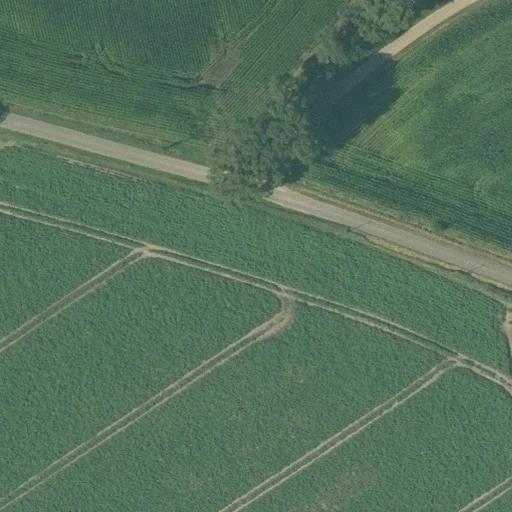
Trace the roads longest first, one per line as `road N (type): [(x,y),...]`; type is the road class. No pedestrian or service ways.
road 1 (unclassified): [(477,0),(419,30),(281,136),(248,183)]
road 2 (unclassified): [(248,183),(511,279)]
road 3 (unclassified): [(0,118),(248,183)]
